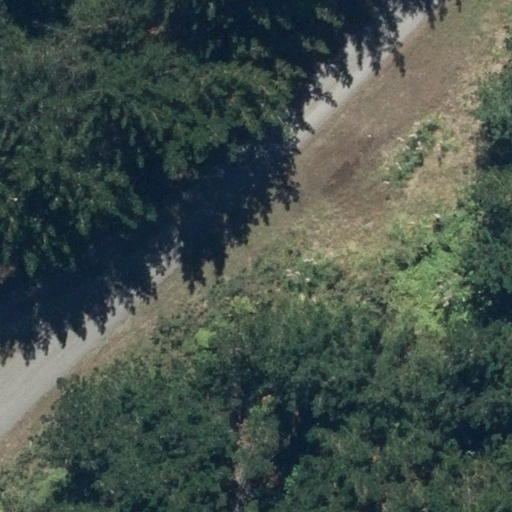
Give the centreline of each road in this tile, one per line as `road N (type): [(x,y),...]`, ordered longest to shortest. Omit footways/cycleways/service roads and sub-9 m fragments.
road 1 (track): [(0,411),(395,0)]
road 2 (track): [(129,279),(0,335)]
